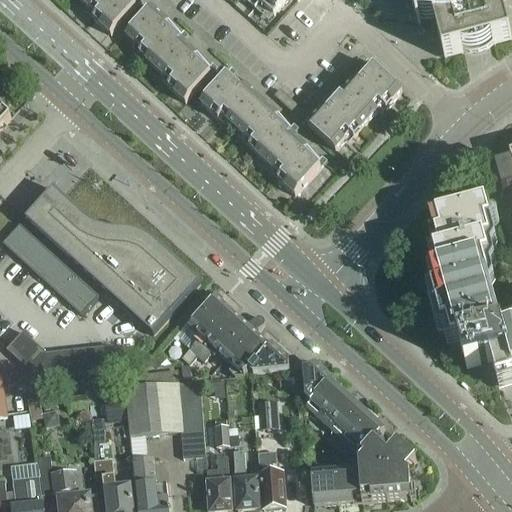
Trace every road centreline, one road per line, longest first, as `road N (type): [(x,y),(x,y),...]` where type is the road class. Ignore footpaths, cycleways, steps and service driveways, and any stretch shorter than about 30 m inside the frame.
road 1 (residential): [(465,130),(344,17),(290,71),(211,0)]
road 2 (secondary): [(59,94),(295,308)]
road 3 (secondary): [(317,285),(82,70)]
road 4 (secondary): [(506,469),(317,285)]
road 5 (secondary): [(295,308),(483,489)]
road 6 (residential): [(317,285),(465,130)]
road 7 (residential): [(0,370),(42,398),(113,391)]
